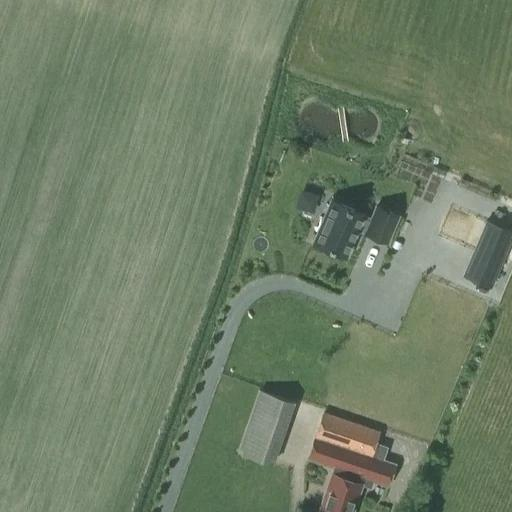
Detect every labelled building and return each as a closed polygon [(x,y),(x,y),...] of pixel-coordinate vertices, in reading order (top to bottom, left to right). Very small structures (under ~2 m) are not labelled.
[(275,159),(291,153),(286,139),(269,145),(275,159)] [(331,200),(313,242),(346,256),(357,230),(387,242),(397,216),(376,207),(372,217),(331,200)] [(511,232),(485,221),(464,274),(490,285),(511,232)] [(236,453),(271,465),(292,401),(258,390),(236,453)] [(351,511),(362,479),(386,487),(394,463),(384,460),(388,447),(375,443),(379,431),(323,412),(307,460),(335,470),(320,511),(351,511)]
